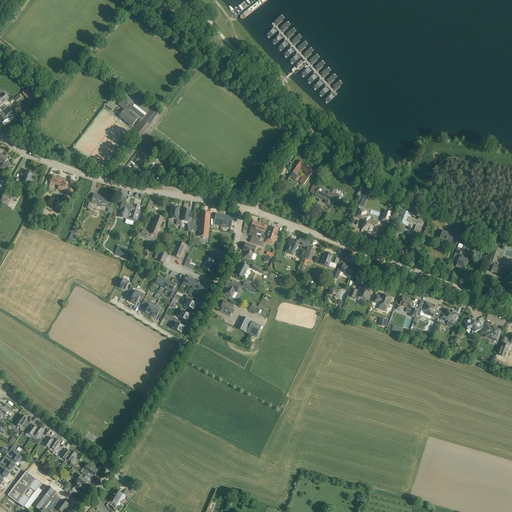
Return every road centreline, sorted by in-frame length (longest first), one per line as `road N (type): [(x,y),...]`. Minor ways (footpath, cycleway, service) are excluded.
road 1 (unclassified): [(511,308),(250,209)]
road 2 (unclassified): [(250,209),(118,183),(27,154),(0,130)]
road 3 (unclassified): [(116,468),(190,345)]
road 4 (residential): [(116,468),(21,400),(0,397)]
